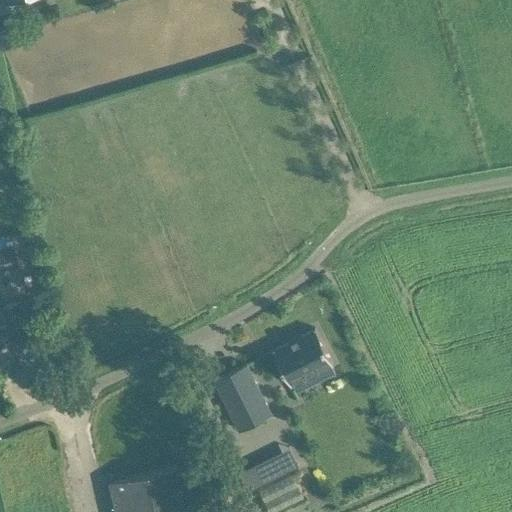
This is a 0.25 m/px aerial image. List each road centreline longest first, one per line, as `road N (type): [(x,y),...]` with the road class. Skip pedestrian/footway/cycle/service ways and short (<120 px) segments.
road 1 (unclassified): [(0,408),(207,323),(268,288),(361,213),(402,196),(511,177)]
road 2 (unknown): [(62,382),(103,511)]
